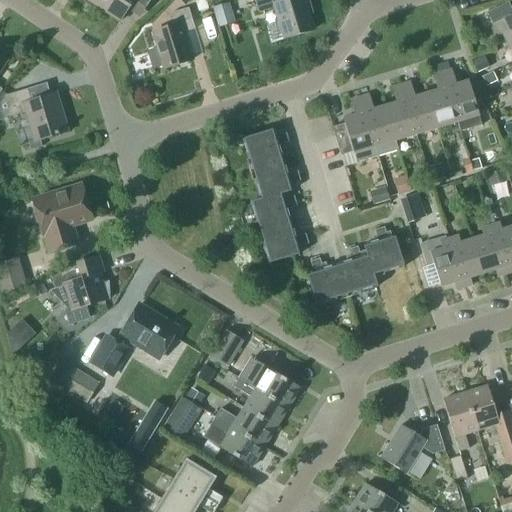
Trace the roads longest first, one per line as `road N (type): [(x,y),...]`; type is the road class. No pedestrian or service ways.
road 1 (residential): [(350,369),(153,247),(121,145)]
road 2 (residential): [(121,145),(92,61),(13,0)]
road 3 (residential): [(121,145),(292,91)]
road 4 (residential): [(282,511),(311,462),(331,452),(355,413),(350,369)]
road 5 (residential): [(511,319),(350,369)]
road 6 (residential): [(335,236),(292,91)]
